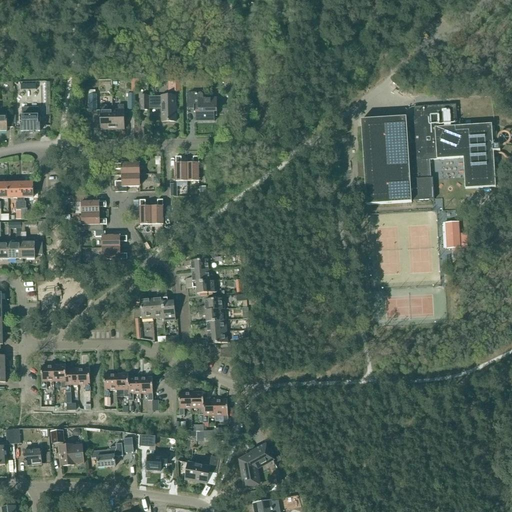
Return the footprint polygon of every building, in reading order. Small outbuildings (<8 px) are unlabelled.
[(199,93),(187,93),(187,109),(194,109),(194,113),(195,113),(195,122),(214,121),(214,112),(217,112),(217,99),(203,99),(203,95),(201,93),(199,93)] [(161,97),(149,97),(149,108),(161,108),(161,122),(175,122),(175,96),(161,96),(161,97)] [(149,111),(149,108),(149,97),(140,97),(140,111),(149,111)] [(112,111),(112,130),(124,130),(124,111),(124,105),(118,106),(118,111),(112,111)] [(112,130),(112,111),(106,111),(106,106),(100,106),(100,111),(101,130),(112,130)] [(411,201),(433,199),(432,179),(430,179),(428,160),(463,158),(465,189),(495,187),(493,152),(499,152),(498,146),(493,146),(491,124),(456,127),(455,106),(414,108),(414,118),(409,118),(409,120),(406,121),(405,118),(361,121),(367,205),(411,202),(411,201)] [(21,108),(22,117),(21,117),(21,132),(40,132),(40,117),(38,117),(38,108),(21,108)] [(0,132),(7,132),(7,128),(13,128),(12,116),(0,116),(0,132)] [(187,182),(187,164),(181,164),(181,157),(175,157),(176,182),(187,182)] [(187,164),(187,182),(199,182),(199,157),(193,157),(193,164),(187,164)] [(122,176),(139,175),(139,164),(115,164),(115,170),(122,170),(122,176)] [(139,175),(122,176),(122,182),(115,182),(115,192),(126,192),(126,187),(140,187),(139,175)] [(33,183),(20,184),(21,199),(21,210),(26,209),(26,202),(24,202),(24,199),(34,198),(33,183)] [(8,184),(0,184),(0,210),(1,210),(1,203),(0,202),(0,199),(8,199),(8,184)] [(20,184),(8,184),(8,199),(17,199),(17,203),(16,203),(16,210),(21,210),(21,199),(20,184)] [(76,197),(70,197),(70,200),(70,203),(75,203),(76,214),(82,214),(99,214),(99,208),(106,208),(106,202),(84,203),(84,197),(76,197)] [(151,208),(151,225),(163,225),(163,200),(157,201),(157,208),(151,208)] [(145,208),(145,201),(134,201),(134,212),(140,212),(140,225),(151,225),(151,208),(145,208)] [(1,210),(0,210),(0,221),(1,221),(8,221),(8,214),(1,214),(1,210)] [(99,214),(82,214),(82,226),(106,225),(106,220),(99,220),(99,214)] [(458,224),(446,224),(447,248),(459,247),(459,245),(465,245),(465,235),(459,235),(458,224)] [(102,249),(120,248),(120,242),(127,242),(127,237),(105,237),(105,232),(95,232),(95,237),(102,237),(102,249)] [(0,259),(9,260),(9,244),(1,244),(1,233),(0,233),(0,259)] [(17,244),(9,244),(9,260),(22,260),(21,233),(16,233),(16,242),(17,242),(17,244)] [(21,233),(22,260),(35,259),(35,255),(42,255),(42,243),(34,243),(34,240),(26,240),(26,233),(25,233),(21,233)] [(120,248),(102,249),(102,260),(127,260),(127,254),(120,254),(120,248)] [(192,273),(211,271),(210,260),(184,262),(185,267),(191,267),(192,273)] [(211,271),(192,273),(192,279),(186,279),(186,284),(212,282),(211,271)] [(212,282),(186,284),(186,285),(186,289),(197,288),(197,295),(216,293),(215,282),(212,282)] [(161,293),(164,318),(164,322),(176,321),(174,302),(167,303),(166,292),(161,293)] [(151,300),(153,319),(164,318),(161,293),(157,293),(158,300),(151,300)] [(153,319),(151,300),(145,301),(145,294),(140,295),(142,320),(153,319)] [(199,312),(225,310),(224,299),(205,301),(205,307),(199,308),(199,312)] [(206,323),(226,321),(225,310),(199,312),(199,317),(206,317),(206,323)] [(201,334),(227,332),(226,321),(206,323),(207,329),(200,330),(201,334)] [(227,332),(201,334),(201,339),(208,338),(208,345),(227,343),(227,332)] [(46,382),(54,382),(53,366),(41,366),(42,390),(47,389),(46,382)] [(66,388),(66,370),(66,366),(53,366),(54,382),(61,382),(61,388),(66,388)] [(78,370),(78,386),(85,386),(85,393),(90,393),(90,369),(78,370)] [(78,386),(78,370),(66,370),(66,388),(66,393),(71,393),(70,386),(78,386)] [(116,375),(116,391),(124,391),(124,398),(128,398),(128,378),(128,374),(116,375)] [(109,391),(116,391),(116,375),(104,375),(104,398),(109,398),(109,391)] [(133,395),(140,394),(140,378),(128,378),(128,398),(128,402),(133,402),(133,395)] [(140,378),(140,394),(148,394),(148,401),(153,401),(152,378),(140,378)] [(184,410),(191,409),(191,393),(179,393),(179,417),(184,416),(184,410)] [(191,393),(191,409),(199,409),(199,416),(203,416),(204,401),(203,393),(191,393)] [(215,401),(216,417),(223,417),(223,424),(228,423),(227,400),(215,401)] [(208,417),(216,417),(215,401),(204,401),(203,416),(203,424),(208,424),(208,417)] [(63,431),(51,432),(52,444),(64,443),(63,431)] [(140,436),(139,447),(149,447),(150,442),(155,442),(155,437),(140,436)] [(132,439),(124,440),(125,453),(133,453),(132,439)] [(123,455),(122,444),(109,445),(110,451),(91,452),(92,458),(97,458),(98,468),(115,467),(114,456),(123,455)] [(255,454),(241,462),(245,484),(258,482),(255,469),(272,460),(265,445),(254,451),(255,454)] [(73,447),(73,446),(60,447),(61,452),(62,467),(75,466),(74,465),(84,464),(83,446),(73,447)] [(25,467),(41,465),(40,449),(24,451),(25,467)] [(167,465),(168,453),(155,452),(155,457),(148,457),(147,471),(161,471),(161,465),(167,465)] [(217,474),(219,459),(211,458),(209,468),(187,464),(185,480),(207,484),(209,472),(217,474)] [(209,472),(207,484),(215,485),(217,474),(209,472)] [(280,511),(279,501),(271,503),(271,501),(255,504),(257,511),(280,511)]
